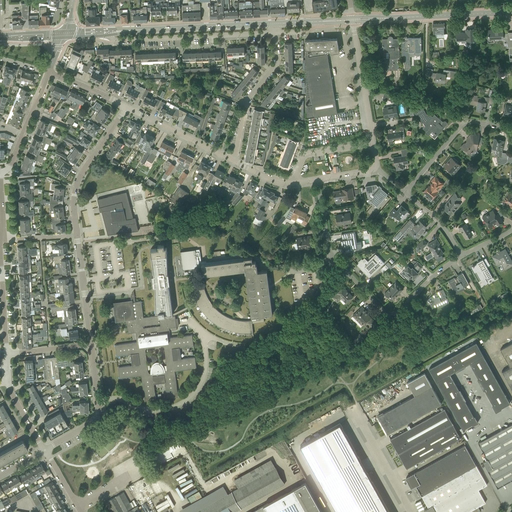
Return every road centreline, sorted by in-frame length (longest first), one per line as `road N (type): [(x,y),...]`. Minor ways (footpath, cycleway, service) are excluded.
road 1 (residential): [(106,32),(114,40),(274,33)]
road 2 (tertiary): [(106,32),(273,23)]
road 3 (residential): [(336,263),(390,312),(461,253)]
road 4 (residential): [(76,236),(76,181),(124,107)]
road 5 (residential): [(233,162),(245,102),(275,60),(274,33)]
road 6 (residential): [(511,129),(462,123),(405,192)]
road 7 (tertiary): [(374,18),(511,12)]
road 8 (residential): [(43,450),(98,412),(90,346)]
road 9 (residential): [(233,162),(124,107)]
